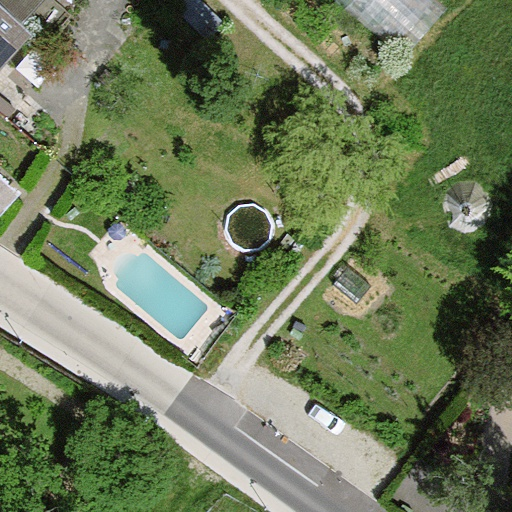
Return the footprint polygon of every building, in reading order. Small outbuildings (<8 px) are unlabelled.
[(0,0),(0,4),(9,12),(19,0),(0,0)] [(446,0),(358,0),(412,46),(449,3),(446,0)] [(9,12),(0,4),(0,49),(23,23),(9,12)] [(0,217),(29,187),(0,159),(0,217)] [(448,511),(455,486),(414,456),(382,500),(399,511),(448,511)]
